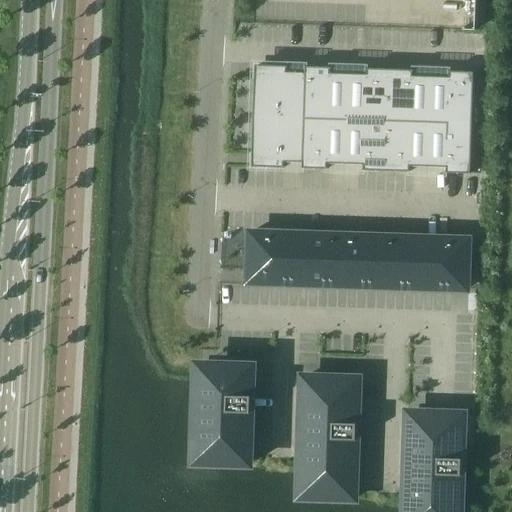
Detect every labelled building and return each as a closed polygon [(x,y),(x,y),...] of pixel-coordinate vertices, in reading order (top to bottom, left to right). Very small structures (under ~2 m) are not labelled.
[(254,78),(253,116),(305,118),(307,67),(305,67),(304,73),(286,72),(286,68),(287,68),(287,66),(271,66),(258,65),(258,78),(254,78)] [(305,118),(346,119),(347,74),(329,74),(329,69),(330,69),(330,68),(307,67),(305,118)] [(347,74),(346,119),(387,120),(389,70),(365,69),(365,71),(366,71),(366,75),(347,74)] [(387,120),(429,122),(430,77),(412,76),(412,72),(413,72),(413,70),(389,70),(387,120)] [(448,78),(430,77),(429,122),(471,123),(473,72),(448,72),(448,73),(449,73),(448,78)] [(301,168),(303,169),(305,118),(253,116),(252,154),(255,154),(255,166),(255,167),(284,168),(284,166),(283,166),(283,162),(301,163),(301,168)] [(346,119),(305,118),(303,169),(327,169),(327,168),(326,168),(326,163),(345,164),(346,119)] [(386,171),(387,120),(346,119),(345,164),(363,165),(363,169),(362,169),(362,170),(386,171)] [(429,122),(387,120),(386,171),(410,172),(410,170),(409,170),(409,166),(427,167),(429,122)] [(444,173),(469,174),(471,123),(429,122),(427,167),(445,167),(445,171),(444,171),(444,173)] [(270,234),(249,233),(248,270),(252,270),(251,283),(268,283),(270,234)] [(270,234),(268,283),(288,284),(290,234),(270,234)] [(308,285),(309,235),(290,234),(288,284),(308,285)] [(308,285),(327,285),(329,236),(309,235),(308,285)] [(329,236),(327,285),(347,286),(348,236),(329,236)] [(347,286),(366,287),(368,237),(348,236),(347,286)] [(386,287),(388,237),(368,237),(366,287),(386,287)] [(406,288),(407,238),(388,237),(386,287),(406,288)] [(407,238),(406,288),(425,288),(427,239),(407,238)] [(444,289),(446,239),(427,239),(425,288),(444,289)] [(446,239),(444,289),(466,290),(467,240),(446,239)] [(196,374),(194,462),(246,464),(246,465),(248,465),(248,456),(251,367),(218,366),(218,375),(196,374)] [(303,378),(299,497),(351,498),(351,500),(353,500),(356,395),(334,394),(335,379),(303,378)] [(407,421),(404,511),(458,511),(459,481),(459,474),(460,474),(460,465),(460,459),(460,444),(461,414),(429,413),(429,422),(407,421)]
